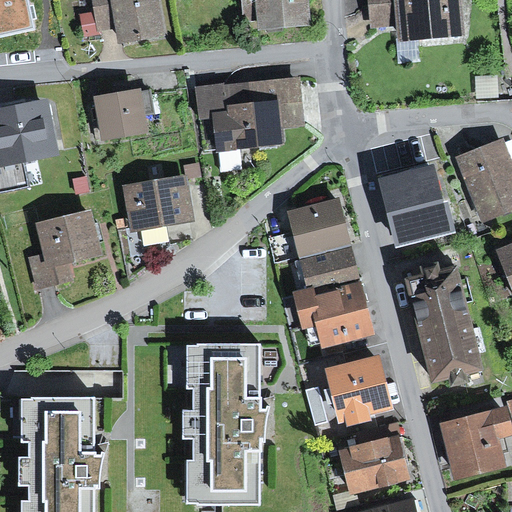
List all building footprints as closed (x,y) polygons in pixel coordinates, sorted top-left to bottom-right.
[(97,0),(104,31),(121,27),(126,48),(178,37),(170,0),(97,0)] [(319,0),(264,0),(268,36),(322,31),(319,0)] [(370,0),(372,27),(407,24),(408,41),(475,36),(472,0),(370,0)] [(304,78),(199,92),(202,122),(215,120),(219,153),(291,144),(289,133),(310,131),(304,78)] [(149,92),(100,101),(108,145),(157,136),(149,92)] [(58,101),(0,113),(0,184),(2,194),(45,185),(40,163),(69,157),(58,101)] [(511,140),(460,161),(488,231),(511,221),(511,140)] [(444,168),(384,184),(402,250),(461,234),(444,168)] [(193,178),(129,190),(137,231),(201,219),(193,178)] [(347,199),(291,215),(305,264),(361,248),(347,199)] [(99,213),(40,226),(46,256),(31,259),(38,291),(72,283),(69,266),(108,257),(99,213)] [(372,284),(361,248),(305,264),(316,300),(372,284)] [(511,253),(503,257),(511,280),(511,253)] [(495,364),(477,279),(420,292),(439,376),(495,364)] [(387,335),(372,284),(316,300),(331,351),(387,335)] [(179,379),(191,379),(191,348),(179,348),(179,379)] [(389,357),(332,370),(345,426),(402,413),(389,357)] [(245,370),(214,370),(213,400),(208,400),(207,473),(211,473),(211,506),(250,506),(250,468),(267,468),(267,459),(270,459),(270,419),(268,419),(268,423),(259,423),(259,411),(245,411),(245,370)] [(103,399),(29,398),(28,511),(103,511),(104,486),(117,486),(117,448),(103,448),(103,399)] [(511,408),(451,425),(468,485),(511,472),(511,408)] [(407,437),(345,451),(356,501),(418,486),(407,437)] [(424,511),(422,500),(366,511),(424,511)]
